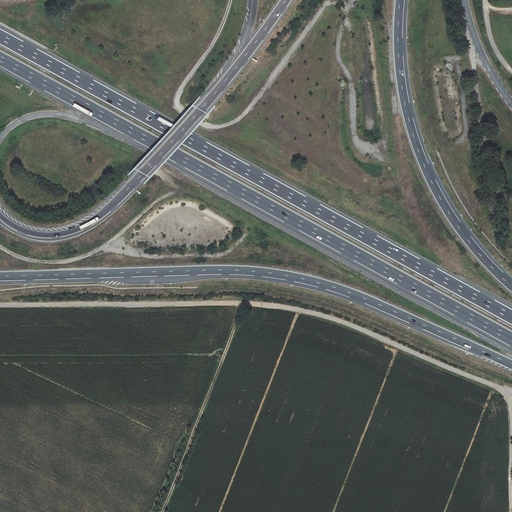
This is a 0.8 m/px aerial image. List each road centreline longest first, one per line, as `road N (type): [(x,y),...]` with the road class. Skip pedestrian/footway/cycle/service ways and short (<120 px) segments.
road 1 (track): [(511,497),(509,390),(303,310),(213,301),(0,303)]
road 2 (motorway): [(511,317),(0,36)]
road 3 (motorway): [(0,58),(511,339)]
road 4 (motorway): [(0,276),(281,274),(350,292),(511,364)]
road 5 (motorway): [(0,216),(20,229),(57,235),(108,208),(207,102),(285,0)]
road 6 (track): [(339,271),(180,192),(158,198),(77,258),(20,258),(0,246)]
road 7 (motorway): [(511,286),(458,227),(418,150),(400,72),(400,0)]
road 8 (track): [(245,304),(163,511)]
